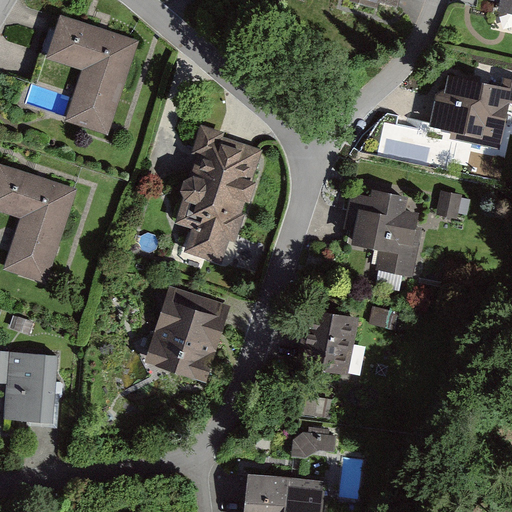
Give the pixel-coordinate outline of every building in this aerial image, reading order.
[(511,0),(480,0),(479,9),(511,16),(511,0)] [(140,44),(61,19),(47,63),(84,74),(67,125),(110,138),(140,44)] [(496,90),(442,80),(432,130),(452,134),(450,145),(498,154),(507,111),(511,111),(511,81),(498,79),(496,90)] [(229,269),(265,153),(204,134),(194,172),(203,183),(190,181),(181,186),(179,199),(183,206),(178,227),(191,233),(185,256),(229,269)] [(77,196),(0,169),(0,216),(21,224),(4,272),(46,286),(77,196)] [(409,198),(358,191),(350,247),(384,252),(380,274),(415,279),(424,215),(407,212),(409,198)] [(464,198),(443,194),(438,217),(459,221),(464,198)] [(229,320),(166,300),(145,367),(208,387),(229,320)] [(358,320),(309,312),(299,377),(349,385),(358,320)] [(53,423),(58,359),(0,354),(0,357),(0,385),(9,387),(7,419),(53,423)] [(246,511),(322,511),(327,478),(251,469),(246,511)]
